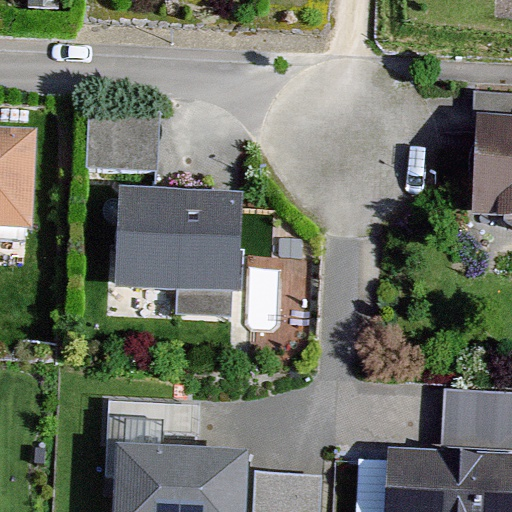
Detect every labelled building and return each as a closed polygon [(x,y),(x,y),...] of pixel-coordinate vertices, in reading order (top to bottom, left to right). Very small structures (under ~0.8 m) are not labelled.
[(511,127),(477,126),(473,225),(511,226),(511,127)] [(44,149),(0,147),(0,245),(41,246),(44,149)] [(248,205),(105,203),(103,298),(247,300),(248,205)] [(121,409),(120,452),(117,511),(250,511),(252,459),(205,458),(206,411),(121,409)] [(511,511),(511,414),(441,411),(438,463),(382,460),(379,511),(511,511)] [(256,476),(256,511),(325,511),(326,477),(256,476)]
